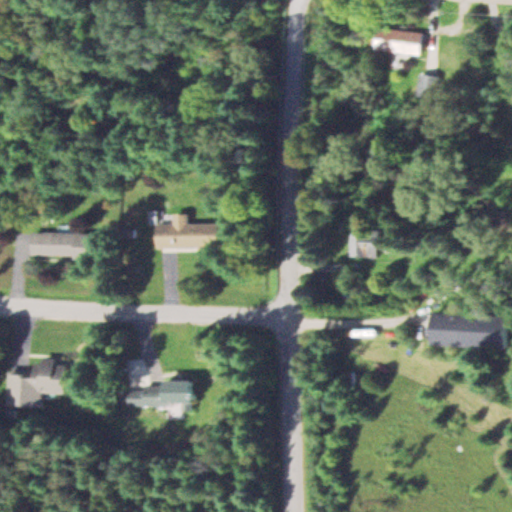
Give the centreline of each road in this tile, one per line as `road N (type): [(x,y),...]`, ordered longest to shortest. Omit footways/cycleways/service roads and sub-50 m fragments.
road 1 (residential): [(294,511),(298,0)]
road 2 (residential): [(291,323),(0,309)]
